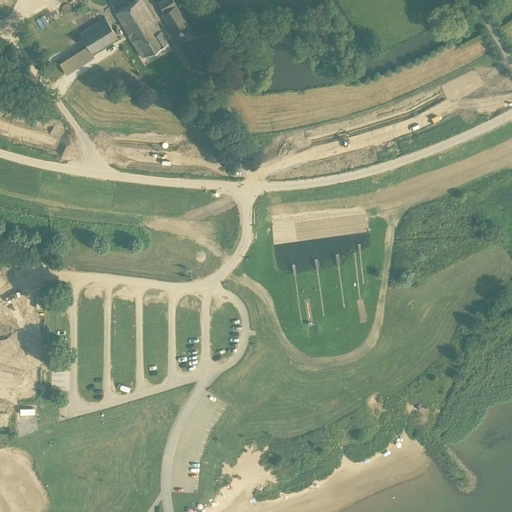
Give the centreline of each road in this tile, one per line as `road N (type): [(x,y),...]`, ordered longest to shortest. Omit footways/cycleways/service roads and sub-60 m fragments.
road 1 (unclassified): [(246,187),(311,183),(388,164),(511,112)]
road 2 (unclassified): [(246,187),(0,153)]
road 3 (track): [(0,205),(140,227),(165,238),(210,282)]
road 4 (unknown): [(17,56),(109,173)]
road 5 (unclassified): [(210,282),(74,276)]
road 6 (unclassified): [(205,372),(181,414),(163,492)]
road 7 (unclassified): [(205,372),(235,360),(246,332),(235,298),(210,282)]
